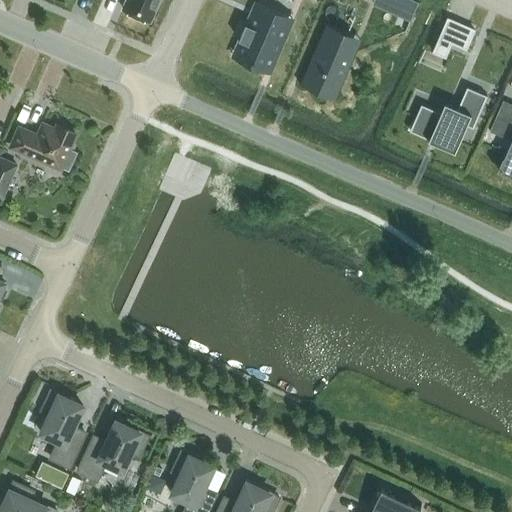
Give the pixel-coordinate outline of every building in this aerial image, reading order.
[(126,0),(123,8),(150,20),(159,0),(126,0)] [(389,0),(389,2),(414,13),(419,1),(415,0),(389,0)] [(267,70),(267,69),(287,23),(257,10),(250,25),(245,23),(238,39),(243,41),(237,56),(267,70)] [(326,23),(300,84),(313,90),(315,86),(332,93),(351,50),(334,42),(340,29),(326,23)] [(476,31),(460,24),(455,36),(471,43),(476,31)] [(445,58),(452,43),(440,38),(434,53),(445,58)] [(421,104),(410,130),(429,139),(428,140),(455,152),(466,125),(473,128),(487,95),(467,87),(458,108),(445,102),(440,112),(421,104)] [(511,103),(503,100),(494,122),(509,129),(511,120),(511,103)] [(76,133),(57,125),(55,129),(43,124),(38,136),(20,128),(11,146),(60,168),(61,166),(68,169),(75,152),(68,149),(76,133)] [(511,138),(498,169),(511,174),(511,138)] [(17,163),(0,155),(0,197),(2,199),(17,163)] [(73,427),(83,405),(67,398),(67,397),(51,390),(48,397),(42,409),(50,413),(41,432),(59,441),(51,457),(69,466),(85,432),(73,427)] [(145,443),(149,435),(133,428),(132,428),(116,421),(106,442),(94,437),(78,470),(97,479),(104,462),(122,471),(131,451),(139,455),(145,442),(145,443)] [(204,488),(214,466),(197,459),(197,458),(181,451),(178,458),(179,458),(173,470),(180,474),(171,493),(189,502),(184,511),(206,511),(216,493),(204,488)] [(166,480),(152,474),(146,488),(160,494),(166,480)] [(69,478),(63,491),(73,496),(79,482),(69,478)] [(20,485),(21,484),(13,481),(6,497),(0,510),(0,511),(58,511),(60,510),(47,504),(46,506),(29,498),(33,491),(20,485)] [(276,504),(279,496),(263,489),(247,482),(237,503),(225,498),(217,511),(271,511),(275,503),(276,504)] [(417,511),(422,503),(384,486),(371,511),(417,511)]
